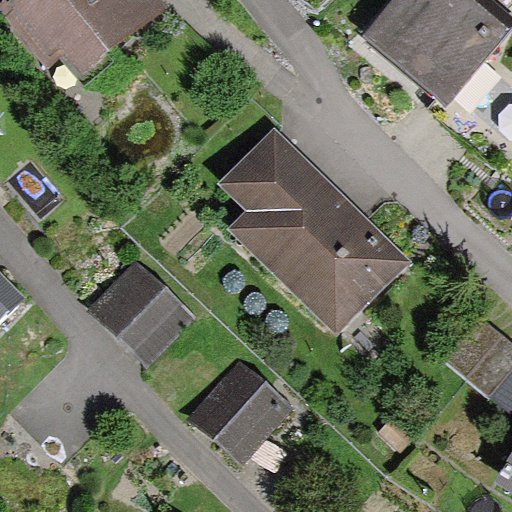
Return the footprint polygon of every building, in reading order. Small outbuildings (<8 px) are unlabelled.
[(10,0),(1,7),(48,68),(61,57),(81,78),(167,6),(162,0),(10,0)] [(477,0),(389,0),(360,35),(444,107),(511,29),(477,0)] [(249,212),(232,229),(339,336),(412,263),(277,129),(222,184),(249,212)] [(85,309),(146,369),(197,318),(136,258),(85,309)] [(0,322),(26,294),(0,268),(0,322)] [(447,362),(511,414),(511,344),(486,320),(447,362)] [(191,414),(243,462),(295,405),(244,358),(191,414)] [(511,457),(495,485),(511,495),(511,457)]
